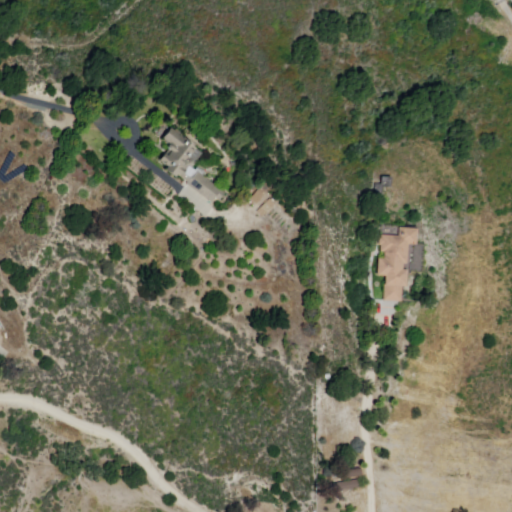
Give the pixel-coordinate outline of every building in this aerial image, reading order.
[(170,126),(161,135),(169,143),(167,146),(172,151),(167,156),(170,159),(166,163),(179,177),(195,161),(188,155),(196,147),(183,134),(180,136),(170,126)] [(197,169),(186,183),(212,203),(219,194),(223,198),(227,192),(197,169)] [(257,188),(248,199),(256,206),(265,195),(257,188)] [(270,199),(257,212),(261,217),(275,203),(270,199)] [(398,234),(398,224),(415,224),(415,242),(406,242),(406,261),(401,261),(401,268),(407,268),(408,286),(403,286),(403,303),(388,303),(388,286),(377,286),(377,258),(384,258),(384,252),(379,252),(379,234),(398,234)]
